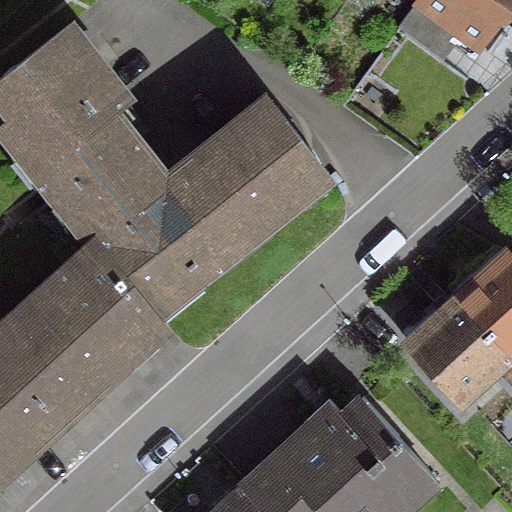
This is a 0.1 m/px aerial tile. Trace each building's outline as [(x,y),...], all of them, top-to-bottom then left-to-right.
[(511,0),(412,0),(393,28),(437,60),(456,33),(474,47),(498,14),(503,19),(511,5),(511,0)] [(120,203),(129,214),(166,184),(161,179),(120,127),(122,126),(107,107),(119,96),(64,26),(0,76),(0,98),(12,114),(0,124),(0,126),(40,177),(35,182),(52,204),(58,199),(83,232),(120,203)] [(83,232),(93,244),(149,309),(192,275),(197,280),(218,263),(214,258),(322,173),(263,99),(161,179),(166,184),(129,214),(120,203),(83,232)] [(80,253),(0,324),(0,465),(158,322),(149,309),(93,244),(80,253)] [(498,256),(491,247),(445,288),(505,353),(511,347),(511,261),(503,251),(498,256)] [(400,329),(407,337),(403,342),(456,398),(505,353),(445,288),(400,329)] [(303,426),(239,484),(263,511),(338,511),(359,493),(376,511),(394,511),(432,478),(358,397),(339,415),(324,399),(299,421),(303,426)] [(208,511),(263,511),(239,484),(208,511)]
